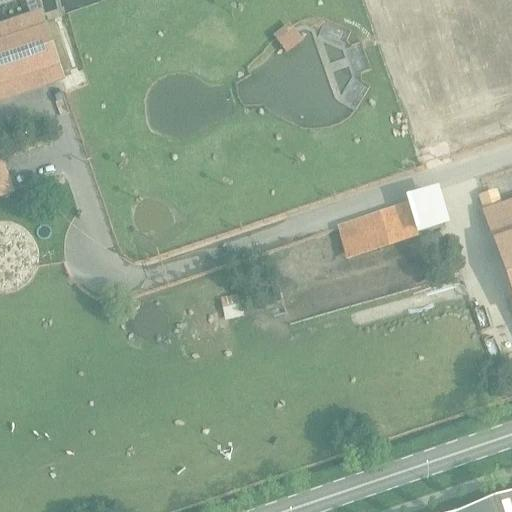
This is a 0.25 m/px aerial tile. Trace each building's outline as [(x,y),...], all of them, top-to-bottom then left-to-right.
[(39,20),(0,33),(0,99),(59,79),(42,30),(39,20)] [(289,26),(272,38),(286,56),(302,43),(289,26)] [(486,191),(490,207),(509,201),(505,185),(486,191)] [(442,191),(409,197),(416,235),(449,229),(442,191)] [(511,274),(511,211),(493,218),(511,274)] [(479,279),(478,299),(493,300),(494,280),(479,279)] [(511,511),(511,498),(471,511),(511,511)]
